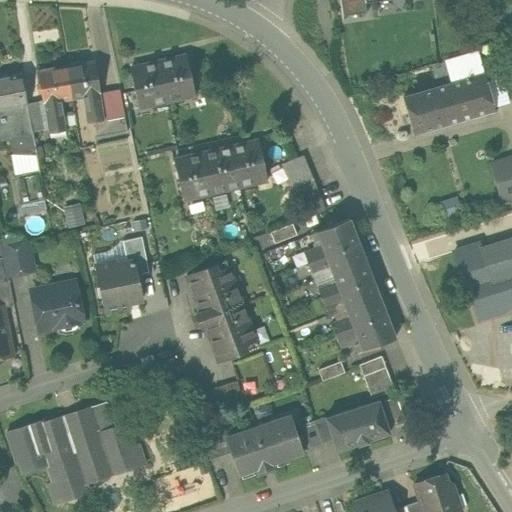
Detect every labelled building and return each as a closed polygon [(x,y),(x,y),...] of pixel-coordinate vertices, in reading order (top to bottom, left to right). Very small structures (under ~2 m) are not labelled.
[(364,0),(341,0),(343,15),(366,12),(364,0)] [(195,93),(187,55),(158,61),(167,100),(195,93)] [(94,60),(66,65),(72,97),(83,95),(86,115),(102,112),(99,93),(100,92),(94,60)] [(167,100),(158,61),(130,67),(138,106),(167,100)] [(66,65),(38,69),(44,102),(48,127),(65,125),(61,100),(72,98),(72,97),(66,65)] [(21,73),(0,76),(0,107),(27,103),(27,102),(21,73)] [(490,77),(409,97),(418,134),(499,113),(490,77)] [(39,100),(27,102),(27,103),(32,130),(44,128),(39,100)] [(27,103),(0,107),(0,139),(11,137),(14,151),(35,147),(32,130),(27,103)] [(267,179),(258,141),(230,147),(239,185),(267,179)] [(239,185),(230,147),(202,153),(211,192),(239,185)] [(211,192),(202,153),(174,159),(182,198),(211,192)] [(303,155),(282,163),(306,217),(326,209),(303,155)] [(511,156),(492,163),(503,199),(511,196),(511,156)] [(40,169),(16,174),(21,203),(45,198),(40,169)] [(350,218),(312,233),(315,240),(319,239),(322,245),(326,256),(359,243),(350,218)] [(293,223),(270,232),(275,243),(297,234),(293,223)] [(142,235),(123,239),(127,261),(134,259),(137,273),(149,270),(142,235)] [(511,237),(482,247),(481,242),(454,251),(466,289),(469,288),(479,318),(504,311),(510,306),(511,303),(511,237)] [(28,241),(16,244),(22,271),(33,269),(28,241)] [(359,243),(326,256),(329,265),(332,272),(366,260),(359,243)] [(16,244),(2,247),(4,256),(8,274),(22,271),(16,244)] [(322,245),(311,249),(309,244),(302,247),(308,262),(326,256),(322,245)] [(0,281),(9,280),(4,256),(0,257),(0,281)] [(326,256),(308,262),(311,271),(329,265),(326,256)] [(127,261),(116,263),(116,260),(96,264),(105,309),(129,304),(129,301),(142,298),(137,273),(134,259),(127,261)] [(258,346),(226,260),(187,274),(200,312),(196,313),(201,325),(205,323),(219,361),(258,346)] [(366,260),(332,272),(335,280),(339,290),(373,278),(366,260)] [(373,278),(339,290),(343,300),(346,308),(379,295),(373,278)] [(0,281),(0,306),(0,307),(14,304),(9,280),(0,281)] [(335,280),(317,287),(321,297),(339,290),(335,280)] [(75,282),(31,291),(32,292),(39,327),(39,328),(57,324),(59,331),(65,332),(73,331),(78,327),(76,320),(82,319),(75,283),(75,282)] [(339,290),(321,297),(325,307),(343,300),(339,290)] [(379,295),(346,308),(349,316),(352,325),(386,312),(379,295)] [(0,306),(0,355),(10,353),(0,307),(0,306)] [(386,312),(352,325),(356,335),(359,341),(355,344),(358,351),(396,337),(386,312)] [(349,316),(331,323),(334,332),(352,325),(349,316)] [(352,325),(334,332),(340,347),(348,344),(346,339),(356,335),(352,325)] [(382,355),(359,364),(363,375),(386,366),(382,355)] [(341,360),(318,369),(323,380),(345,371),(341,360)] [(386,366),(363,375),(368,386),(390,378),(386,366)] [(195,369),(184,372),(191,407),(203,405),(195,369)] [(390,378),(368,386),(372,397),(394,389),(390,378)] [(237,380),(215,387),(221,410),(244,403),(237,380)] [(416,415),(408,392),(397,396),(404,419),(416,415)] [(404,419),(397,396),(385,400),(393,423),(404,419)] [(379,399),(326,417),(333,439),(337,450),(358,443),(358,444),(369,441),(368,440),(390,432),(379,399)] [(96,404),(50,419),(49,416),(20,426),(29,456),(43,451),(52,481),(48,483),(54,503),(75,497),(72,488),(145,464),(138,443),(134,445),(127,422),(115,426),(107,400),(96,404)] [(291,415),(225,437),(230,452),(238,474),(255,468),(256,472),(275,466),(273,462),(303,452),(291,415)] [(326,416),(314,420),(322,443),(333,439),(326,417),(326,416)] [(314,420),(303,424),(311,447),(322,443),(314,420)] [(223,429),(200,437),(208,460),(230,452),(225,437),(223,429)] [(444,473),(414,483),(420,500),(423,511),(454,511),(450,497),(451,497),(454,491),(452,486),(447,483),(444,473)] [(394,511),(393,509),(388,492),(353,504),(356,511),(394,511)] [(423,511),(420,500),(405,506),(406,511),(423,511)]
